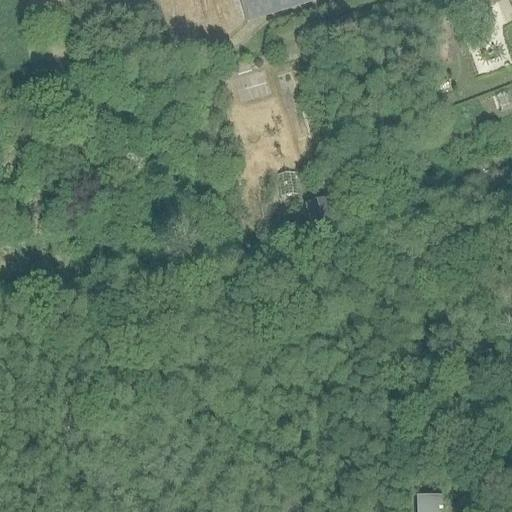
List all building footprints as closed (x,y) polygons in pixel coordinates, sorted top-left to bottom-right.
[(239,0),(247,22),(316,0),(239,0)] [(503,0),(448,0),(454,16),(503,0)] [(277,176),(280,198),(297,195),(294,174),(277,176)] [(314,241),(339,234),(330,199),(305,206),(314,241)] [(420,511),(438,511),(438,510),(443,510),(442,499),(420,500),(420,511)]
